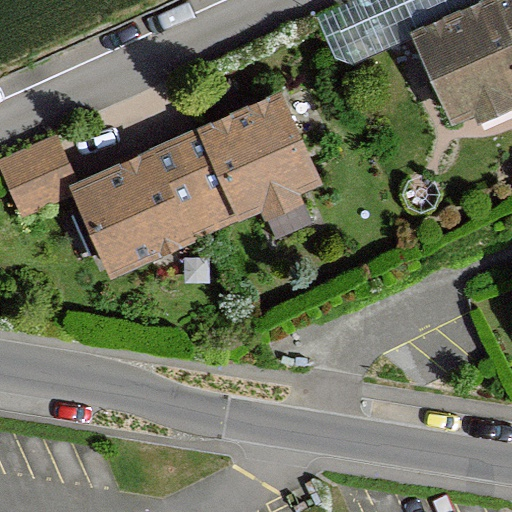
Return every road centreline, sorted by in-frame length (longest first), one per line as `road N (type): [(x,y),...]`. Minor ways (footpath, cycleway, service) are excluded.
road 1 (unclassified): [(511,462),(0,365)]
road 2 (unclassified): [(280,0),(0,126)]
